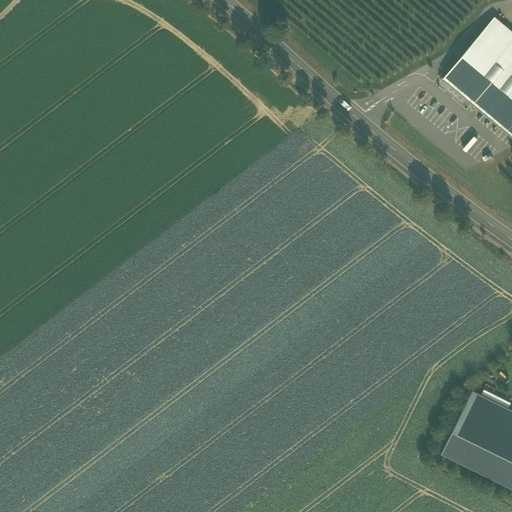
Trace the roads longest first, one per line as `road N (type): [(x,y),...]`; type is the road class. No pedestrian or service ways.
road 1 (primary): [(511,239),(369,131),(238,13)]
road 2 (unknown): [(500,147),(417,85),(472,24),(511,5)]
